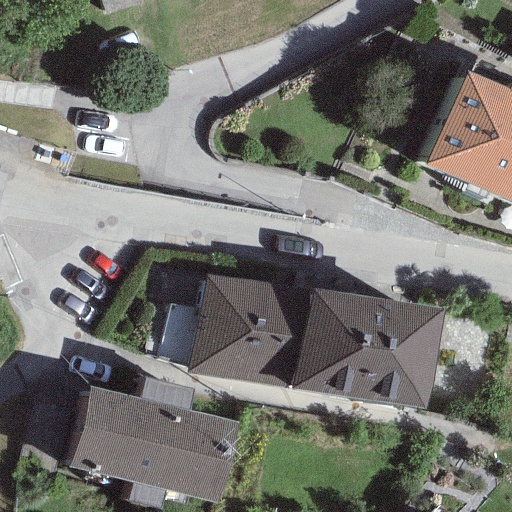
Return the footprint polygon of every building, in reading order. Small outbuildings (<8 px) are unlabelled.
[(143,0),(102,0),(112,24),(147,10),(143,0)] [(511,203),(511,84),(509,90),(466,71),(424,165),(511,203)] [(294,388),(311,292),(207,275),(187,374),(294,388)] [(361,399),(378,300),(312,288),(311,292),(294,388),(361,399)] [(443,311),(378,300),(361,399),(426,410),(443,311)] [(240,422),(88,388),(69,469),(221,504),(240,422)] [(66,412),(39,405),(26,455),(53,461),(66,412)]
